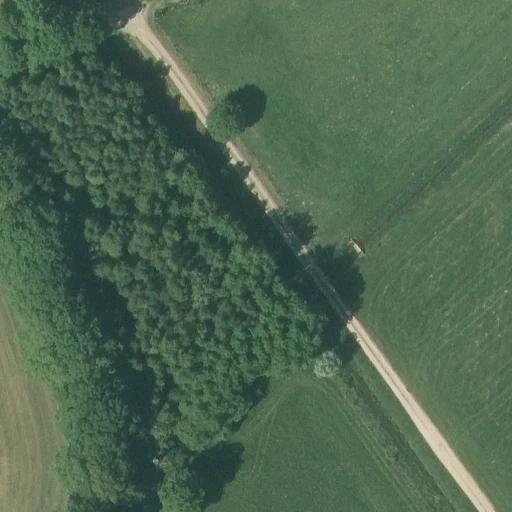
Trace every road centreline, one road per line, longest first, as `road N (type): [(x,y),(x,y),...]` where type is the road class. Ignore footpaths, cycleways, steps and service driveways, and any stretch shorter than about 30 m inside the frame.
road 1 (track): [(488,511),(122,4)]
road 2 (unclassified): [(0,32),(133,0)]
